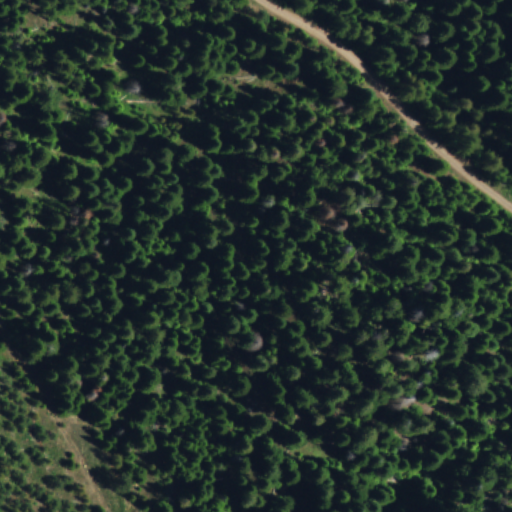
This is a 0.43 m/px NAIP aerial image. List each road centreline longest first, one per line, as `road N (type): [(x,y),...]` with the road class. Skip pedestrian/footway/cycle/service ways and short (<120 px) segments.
road 1 (residential): [(276,0),(442,143),(511,173)]
road 2 (track): [(122,511),(32,370),(0,341)]
